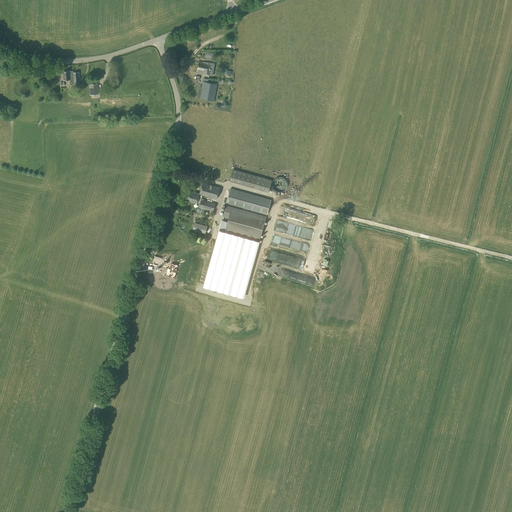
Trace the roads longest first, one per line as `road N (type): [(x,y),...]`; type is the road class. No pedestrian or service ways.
road 1 (tertiary): [(67,511),(179,124),(157,38)]
road 2 (unclassified): [(157,38),(97,58),(40,63),(0,49)]
